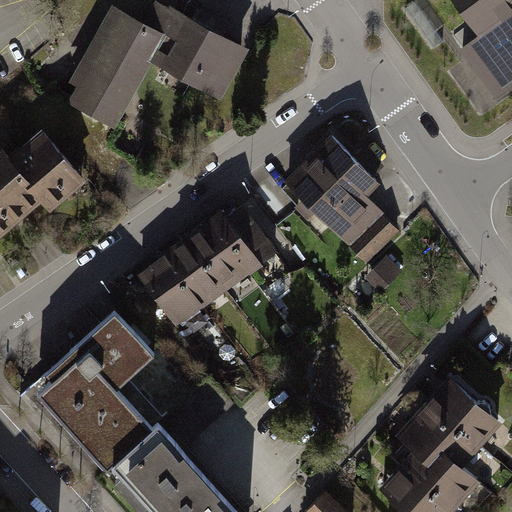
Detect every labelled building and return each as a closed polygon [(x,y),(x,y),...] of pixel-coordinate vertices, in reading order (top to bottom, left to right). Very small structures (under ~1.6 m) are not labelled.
[(114,0),(110,0),(59,94),(115,124),(151,58),(221,97),(249,45),(166,0),(151,0),(143,16),(114,0)] [(511,0),(454,0),(477,34),(460,48),(498,101),(511,90),(511,0)] [(0,225),(38,193),(47,203),(83,173),(40,122),(6,151),(0,144),(0,225)] [(333,125),(279,178),(346,246),(386,207),(373,193),(386,180),(333,125)] [(222,206),(212,215),(252,267),(277,248),(242,202),(227,213),(222,206)] [(383,214),(352,246),(368,262),(399,230),(383,214)] [(212,215),(187,234),(227,286),(252,267),(212,215)] [(187,234),(162,253),(202,305),(227,286),(187,234)] [(162,253),(137,272),(177,324),(202,305),(162,253)] [(386,255),(365,277),(380,292),(402,271),(386,255)] [(107,465),(153,422),(118,385),(154,351),(114,308),(32,384),(107,465)] [(450,374),(426,401),(479,446),(502,420),(450,374)] [(415,449),(466,494),(480,478),(463,464),(479,446),(426,401),(397,434),(415,449)] [(236,511),(153,422),(107,465),(151,511),(236,511)] [(449,511),(466,494),(415,449),(381,487),(410,511),(449,511)] [(346,511),(327,493),(308,511),(346,511)]
